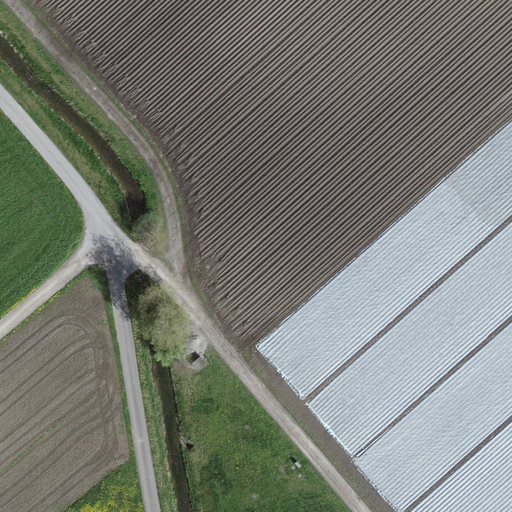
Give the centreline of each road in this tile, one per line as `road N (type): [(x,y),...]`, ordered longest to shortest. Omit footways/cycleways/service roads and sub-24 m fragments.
road 1 (unclassified): [(369,511),(182,294),(115,240)]
road 2 (track): [(182,294),(157,167),(13,0)]
road 3 (residential): [(115,240),(114,287),(152,511)]
road 4 (unclassified): [(115,240),(0,98)]
road 5 (unclassified): [(0,327),(84,252),(115,240)]
